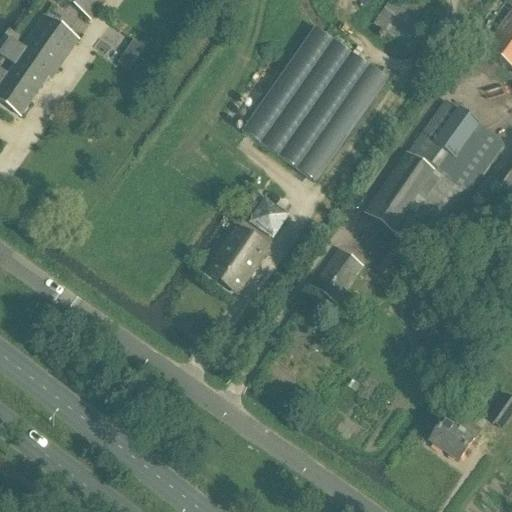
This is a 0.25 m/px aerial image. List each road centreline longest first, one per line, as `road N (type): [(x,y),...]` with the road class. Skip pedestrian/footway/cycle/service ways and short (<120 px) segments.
road 1 (unclassified): [(362,511),(0,247)]
road 2 (trunk): [(206,511),(0,352)]
road 3 (trunk): [(0,416),(123,511)]
